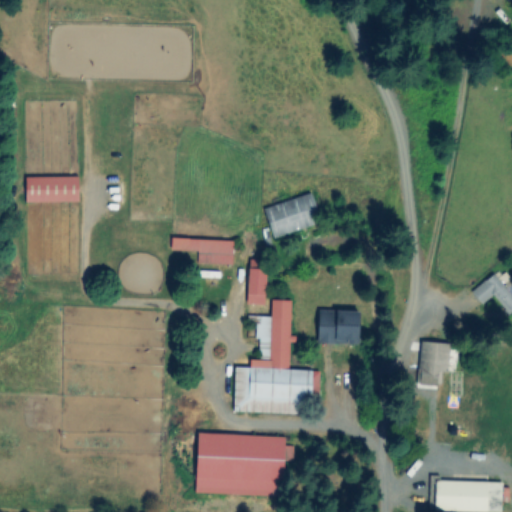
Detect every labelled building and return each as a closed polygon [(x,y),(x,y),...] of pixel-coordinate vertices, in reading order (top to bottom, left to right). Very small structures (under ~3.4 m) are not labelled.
[(77,178),(25,178),(25,204),(77,204),(77,178)] [(317,226),(309,196),(263,209),(271,238),(317,226)] [(230,266),(231,242),(170,240),(169,251),(196,252),(196,265),(230,266)] [(264,307),(267,262),(248,261),(246,306),(264,307)] [(492,296),(511,320),(511,294),(495,273),(470,293),(480,306),(492,296)] [(232,413),(311,415),(312,372),(288,371),(290,302),(270,302),(270,318),(257,318),(255,360),(249,360),(249,369),(234,368),(232,413)] [(317,345),(360,346),(360,312),(317,312),(317,345)] [(447,345),(419,343),(417,387),(444,389),(447,345)] [(441,389),(441,431),(459,431),(459,412),(473,412),(473,398),(463,398),(463,374),(451,374),(451,389),(441,389)] [(196,495),(283,499),(286,438),(198,435),(196,495)] [(503,482),(502,511),(430,509),(431,475),(441,475),(441,480),(503,482)]
